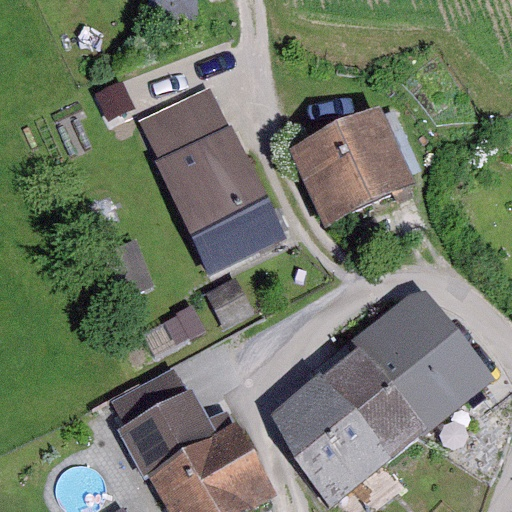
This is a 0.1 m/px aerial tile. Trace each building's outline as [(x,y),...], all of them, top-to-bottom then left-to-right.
[(210,98),(139,129),(207,283),(277,252),(210,98)] [(382,112),(298,147),(330,225),(414,190),(382,112)] [(153,287),(137,246),(112,256),(129,296),(153,287)] [(236,282),(211,295),(228,328),(253,316),(236,282)] [(360,349),(276,416),(342,500),(431,430),(433,433),(487,390),(414,298),(356,343),(360,349)] [(196,406),(124,441),(159,511),(272,511),(238,441),(218,450),(196,406)]
